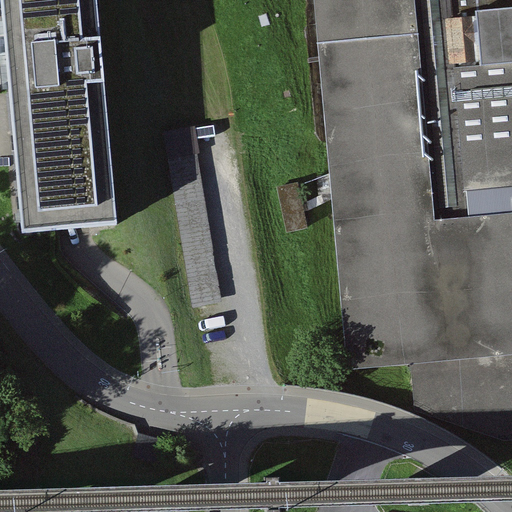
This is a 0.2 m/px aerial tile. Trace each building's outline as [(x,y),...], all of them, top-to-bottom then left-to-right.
[(93,0),(6,0),(28,257),(114,250),(93,0)] [(316,0),(349,368),(412,362),(417,410),(505,440),(511,439),(511,216),(433,224),(412,0),(316,0)] [(511,0),(412,0),(433,224),(511,216),(511,0)] [(196,126),(167,130),(193,306),(222,301),(196,126)] [(309,222),(334,220),(331,179),(306,181),(309,222)] [(281,185),(287,230),(308,227),(302,182),(281,185)]
